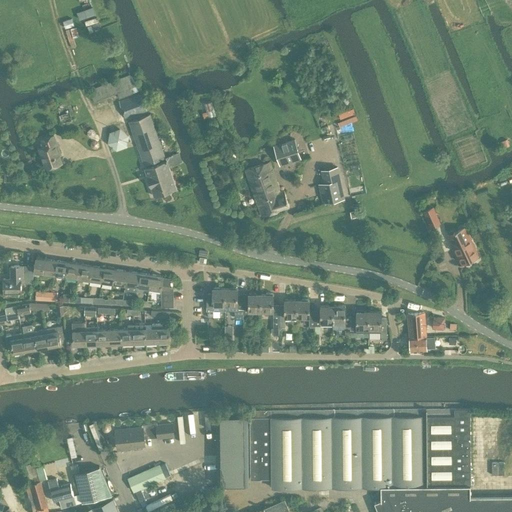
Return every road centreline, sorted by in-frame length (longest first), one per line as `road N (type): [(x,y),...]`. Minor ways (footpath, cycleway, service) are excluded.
road 1 (tertiary): [(511,345),(390,279),(153,225),(0,206)]
road 2 (residential): [(188,266),(387,299),(395,345),(389,356)]
road 3 (residential): [(188,356),(389,356)]
road 4 (residential): [(188,266),(2,243),(0,249)]
road 5 (residential): [(3,381),(188,356)]
